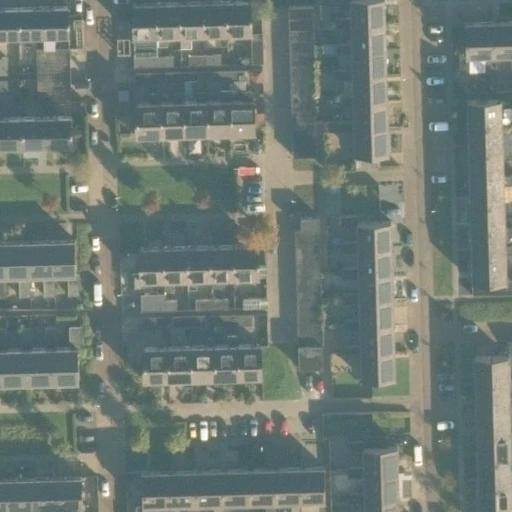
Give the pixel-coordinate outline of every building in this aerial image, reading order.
[(251,0),(226,1),(227,34),(252,33),(251,0)] [(350,18),(350,24),(385,23),(384,0),(335,0),(336,1),(350,0),(350,18)] [(191,35),(204,34),(202,1),(179,2),(180,35),(180,47),(191,47),(191,35)] [(226,1),(202,1),(204,34),(227,34),(226,1)] [(155,2),(132,3),(133,36),(134,36),(134,56),(157,56),(157,45),(155,2)] [(179,2),(155,2),(157,45),(167,45),(167,35),(180,35),(179,2)] [(67,6),(43,7),(43,35),(68,35),(67,6)] [(288,7),(288,18),(312,18),(311,6),(288,7)] [(0,36),(19,36),(18,7),(0,7),(0,36)] [(19,36),(43,35),(43,7),(18,7),(19,36)] [(289,31),(312,30),(312,18),(288,18),(289,31)] [(350,27),(351,43),(351,49),(386,48),(385,23),(350,24),(350,18),(336,18),(336,27),(350,27)] [(510,54),(511,53),(511,19),(488,21),(489,55),(484,55),(484,71),(494,71),(493,54),(510,54)] [(489,55),(488,21),(464,21),(465,54),(458,54),(458,72),(468,72),(468,55),(484,55),(489,55)] [(289,31),(289,41),(312,40),(312,30),(289,31)] [(262,63),(261,40),(250,40),(250,64),(262,63)] [(289,41),(289,52),(313,51),(312,40),(289,41)] [(351,52),(352,69),(352,76),(386,75),(386,48),(351,49),(351,43),(336,44),(336,53),(351,52)] [(70,62),(70,48),(36,49),(36,62),(70,62)] [(289,52),(290,63),(313,63),(313,51),(289,52)] [(220,54),(204,55),(205,64),(220,63),(220,54)] [(173,55),(157,56),(157,65),(173,65),(173,55)] [(205,64),(204,55),(189,56),(189,65),(205,64)] [(157,65),(157,56),(134,56),(135,66),(157,65)] [(36,62),(37,74),(71,74),(70,62),(36,62)] [(290,75),(313,74),(313,63),(290,63),(290,75)] [(386,75),(352,76),(352,69),(337,70),(337,79),(352,78),(352,95),(352,101),(387,100),(386,75)] [(229,80),(228,70),(212,71),(212,80),(229,80)] [(244,70),(228,70),(229,80),(244,80),(244,70)] [(197,71),(181,72),(182,81),(198,81),(197,71)] [(166,81),(182,81),(181,72),(166,72),(166,81)] [(158,73),(135,74),(135,83),(158,83),(158,73)] [(37,74),(37,88),(71,87),(71,74),(37,74)] [(290,75),(290,87),(314,86),(313,74),(290,75)] [(291,98),(314,97),(314,86),(290,87),(291,98)] [(37,88),(38,103),(72,102),(71,87),(37,88)] [(196,101),(182,101),(184,134),(207,133),(206,100),(205,90),(195,91),(196,101)] [(220,100),(206,100),(207,133),(231,133),(229,100),(229,90),(220,91),(220,100)] [(160,135),(184,134),(182,101),(182,91),(174,91),(174,102),(159,102),(160,135)] [(160,135),(159,102),(159,92),(149,93),(149,102),(135,103),(136,136),(160,135)] [(352,104),(353,122),(353,128),(388,127),(387,100),(352,101),(352,95),(338,95),(338,104),(352,104)] [(291,98),(291,110),(315,109),(314,97),(291,98)] [(254,99),(229,100),(231,133),(255,132),(254,99)] [(502,132),(510,132),(511,131),(511,122),(501,123),(501,99),(467,100),(468,127),(501,125),(502,132)] [(45,109),(46,116),(46,145),(71,144),(70,115),(53,116),(52,109),(45,109)] [(291,110),(292,122),(315,121),(315,109),(291,110)] [(46,116),(21,117),(22,146),(46,145),(46,116)] [(21,117),(0,117),(0,146),(22,146),(21,117)] [(292,122),(292,133),(315,133),(315,121),(292,122)] [(388,127),(353,128),(353,122),(339,122),(339,130),(353,130),(354,154),(355,154),(379,154),(388,153),(388,127)] [(511,147),(502,148),(502,132),(501,125),(468,127),(469,153),(502,151),(502,158),(511,157),(511,147)] [(292,133),(292,145),(316,144),(315,133),(292,133)] [(292,145),(293,156),(316,155),(316,144),(292,145)] [(502,158),(502,151),(469,153),(470,179),(503,177),(503,184),(511,183),(511,173),(503,174),(502,158)] [(379,166),(379,154),(355,154),(355,167),(379,166)] [(470,204),(504,203),(504,209),(511,209),(511,199),(504,200),(503,184),(503,177),(470,179),(470,204)] [(471,230),(505,229),(505,236),(511,235),(511,226),(504,226),(504,209),(504,203),(470,204),(471,230)] [(391,221),(357,222),(357,215),(341,216),(342,225),(357,224),(357,241),(357,248),(391,247),(391,221)] [(318,229),(318,217),(301,217),(301,230),(318,229)] [(301,230),(295,230),(295,242),(319,241),(318,229),(301,230)] [(471,230),(472,256),(506,255),(506,262),(511,261),(511,244),(505,244),(505,236),(505,229),(471,230)] [(27,275),(31,275),(43,275),(44,296),(55,295),(55,274),(51,274),(50,240),(26,241),(27,275)] [(51,274),(55,274),(68,274),(68,295),(79,295),(78,273),(75,273),(74,240),(50,240),(51,274)] [(26,241),(1,241),(2,276),(5,276),(19,275),(19,296),(31,296),(31,275),(27,275),(26,241)] [(319,241),(295,242),(295,253),(319,252),(319,241)] [(391,247),(357,248),(357,241),(342,242),(342,251),(358,251),(358,268),(359,274),(392,273),(391,247)] [(257,244),(233,245),(234,277),(258,276),(257,244)] [(187,246),(188,278),(188,289),(196,288),(196,278),(211,278),(210,245),(187,246)] [(210,245),(211,278),(211,286),(220,286),(220,277),(234,277),(233,245),(210,245)] [(163,247),(164,279),(165,289),(173,288),(173,279),(188,278),(187,246),(163,247)] [(140,280),(164,279),(163,247),(139,248),(140,280)] [(319,252),(295,253),(296,265),(319,264),(319,252)] [(511,277),(506,278),(506,262),(506,255),(472,256),(473,282),(506,281),(506,288),(511,287),(511,277)] [(319,264),(296,265),(296,276),(320,275),(319,272),(319,264)] [(392,273),(359,274),(358,268),(343,268),(343,276),(358,276),(359,294),(359,300),(393,299),(392,273)] [(129,287),(140,287),(139,272),(128,272),(129,287)] [(320,275),(296,276),(296,288),(320,287),(320,275)] [(320,287),(296,288),(297,299),(320,298),(320,287)] [(359,311),(359,319),(359,325),(393,325),(393,299),(359,300),(359,294),(344,294),(344,303),(359,303),(359,311)] [(243,298),(243,308),(266,307),(266,297),(243,298)] [(197,309),(212,308),(211,298),(196,299),(197,309)] [(227,298),(211,298),(212,308),(228,308),(227,298)] [(320,298),(297,299),(297,311),(321,310),(320,298)] [(176,299),(165,300),(165,309),(176,309),(176,299)] [(165,309),(165,300),(141,300),(141,310),(165,309)] [(321,310),(297,311),(297,322),(321,321),(321,310)] [(251,314),(236,315),(236,324),(251,324),(251,314)] [(236,324),(236,315),(219,315),(220,325),(236,324)] [(189,326),(189,316),(173,316),(174,326),(189,326)] [(205,316),(189,316),(189,326),(205,326),(205,316)] [(142,327),(165,327),(165,317),(142,317),(142,327)] [(344,329),(360,329),(360,346),(360,352),(394,351),(393,325),(359,325),(359,319),(344,320),(344,329)] [(321,321),(297,322),(297,323),(298,334),(321,333),(321,322),(321,321)] [(69,348),(56,348),(52,348),(53,382),(78,381),(77,347),(81,347),(80,326),(69,326),(69,348)] [(28,383),(27,348),(31,348),(31,327),(20,328),(20,350),(6,350),(2,350),(3,383),(28,383)] [(45,348),(31,348),(27,348),(28,383),(53,382),(52,348),(56,348),(56,327),(44,327),(45,348)] [(321,333),(298,334),(298,338),(298,345),(322,344),(321,337),(321,333)] [(227,345),(213,345),(214,378),(238,377),(237,344),(237,335),(227,335),(227,345)] [(214,378),(213,345),(213,337),(204,338),(204,345),(190,346),(191,378),(214,378)] [(261,344),(237,344),(238,377),(262,377),(261,344)] [(322,344),(298,345),(298,357),(299,368),(300,368),(322,367),(322,356),(322,344)] [(167,379),(166,346),(142,347),(143,380),(167,379)] [(190,346),(166,346),(167,379),(191,378),(190,346)] [(394,351),(360,352),(360,346),(345,346),(345,355),(361,355),(361,378),(394,378),(394,351)] [(475,356),(475,382),(509,382),(509,389),(511,389),(511,372),(509,372),(508,356),(475,356)] [(511,398),(509,398),(509,389),(509,382),(475,382),(476,408),(509,408),(510,415),(511,414),(511,398)] [(476,408),(477,434),(510,434),(510,441),(511,440),(511,431),(510,432),(510,415),(509,408),(476,408)] [(364,466),(364,472),(397,471),(396,445),(386,446),(386,433),(363,434),(363,440),(347,440),(347,450),(363,450),(364,466)] [(510,441),(510,434),(477,434),(477,460),(511,460),(511,467),(511,466),(511,457),(511,458),(510,441)] [(511,483),(511,467),(511,460),(477,460),(478,486),(511,486),(511,493),(511,492),(511,483)] [(323,466),(296,467),(297,501),(291,501),(291,511),(301,511),(301,501),(324,500),(323,466)] [(364,475),(365,493),(365,499),(397,499),(397,471),(364,472),(364,466),(348,467),(349,475),(364,475)] [(274,511),(275,502),(291,501),(297,501),(296,467),(270,468),(271,501),(265,501),(265,511),(274,511)] [(244,468),(219,469),(219,503),(213,503),(213,511),(223,511),(223,503),(239,503),(245,502),(244,468)] [(249,511),(249,502),(265,501),(271,501),(270,468),(244,468),(245,502),(239,503),(239,511),(249,511)] [(193,470),(194,504),(188,504),(187,511),(196,511),(197,504),(213,503),(219,503),(219,469),(193,470)] [(145,511),(145,505),(161,504),(167,504),(167,470),(141,471),(142,505),(136,505),(136,511),(145,511)] [(193,470),(167,470),(167,504),(161,504),(161,511),(171,511),(171,504),(188,504),(194,504),(193,470)] [(56,476),(32,477),(32,511),(38,511),(39,509),(57,508),(56,476)] [(81,476),(56,476),(57,508),(82,508),(81,476)] [(32,511),(32,477),(6,477),(7,509),(26,509),(26,511),(32,511)] [(511,486),(478,486),(478,511),(511,511),(511,492),(511,493),(511,486)] [(365,511),(397,511),(397,499),(365,499),(365,493),(349,494),(349,502),(365,502),(365,511)]
